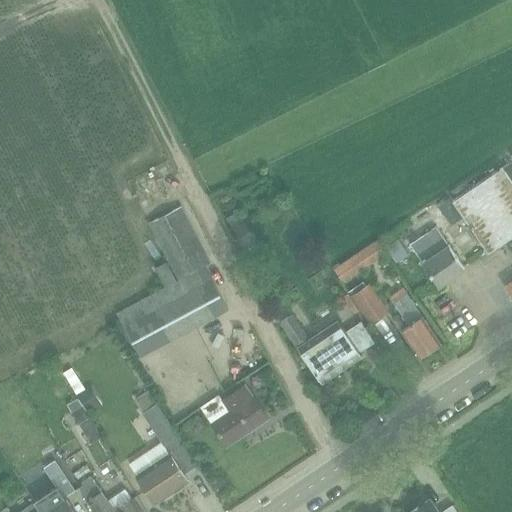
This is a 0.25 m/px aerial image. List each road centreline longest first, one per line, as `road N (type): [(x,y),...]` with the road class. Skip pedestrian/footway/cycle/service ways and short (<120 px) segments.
road 1 (track): [(96,0),(357,490)]
road 2 (tertiary): [(277,511),(511,355)]
